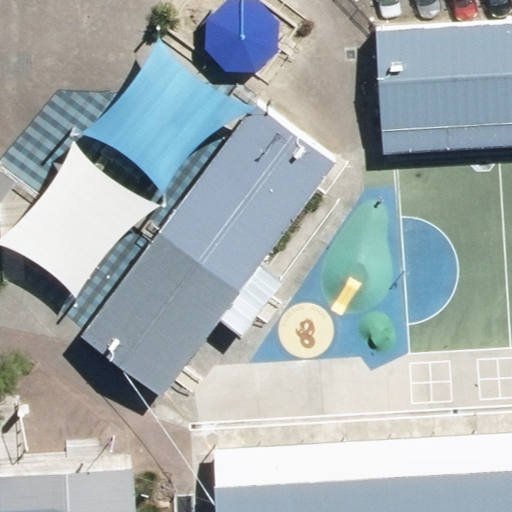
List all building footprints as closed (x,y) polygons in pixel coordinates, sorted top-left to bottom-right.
[(236,0),(172,0),(156,21),(204,58),(215,44),(262,80),(300,31),(260,0),(238,0),(238,1),(236,0)] [(511,9),(382,19),(391,143),(511,135),(511,9)] [(82,329),(165,391),(227,308),(250,324),(291,269),(269,252),(345,151),(262,89),(82,329)] [(0,204),(23,174),(0,156),(0,204)] [(511,511),(511,433),(208,449),(211,511),(126,511),(124,466),(0,471),(0,511),(511,511)]
